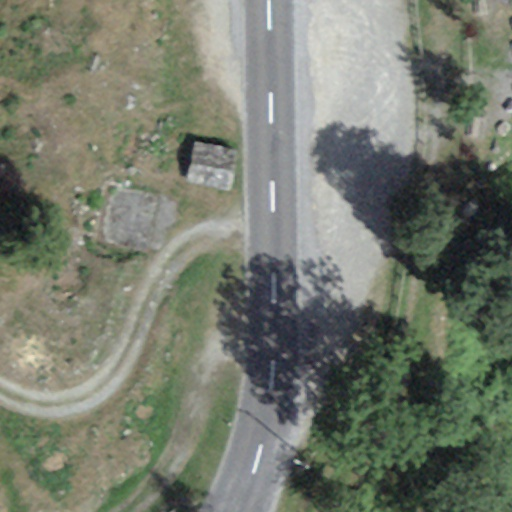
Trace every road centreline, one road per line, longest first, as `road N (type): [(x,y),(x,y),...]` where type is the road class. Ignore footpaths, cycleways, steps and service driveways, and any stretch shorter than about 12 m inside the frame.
road 1 (tertiary): [(244,511),(274,396),(269,0)]
road 2 (track): [(273,232),(217,230),(173,259),(115,377),(91,400),(62,410),(0,391)]
